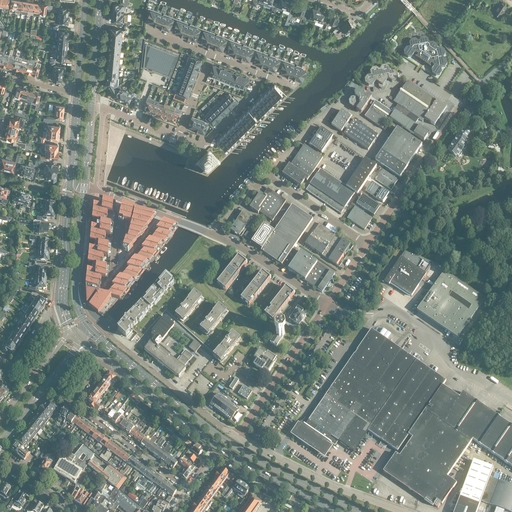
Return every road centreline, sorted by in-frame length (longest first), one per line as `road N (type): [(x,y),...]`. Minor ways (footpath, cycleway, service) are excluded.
road 1 (primary): [(360,511),(225,437),(88,327)]
road 2 (primary): [(85,342),(184,422),(337,511)]
road 3 (unclassified): [(368,243),(483,81)]
road 4 (unclassified): [(404,511),(237,437)]
road 5 (residential): [(186,489),(212,454),(321,511)]
road 6 (unclassified): [(237,437),(107,334)]
road 7 (residential): [(72,402),(186,489)]
road 8 (primary): [(88,327),(74,288),(83,188)]
road 9 (residential): [(83,188),(216,235)]
road 10 (residential): [(216,235),(326,305)]
road 11 (primary): [(68,204),(64,295),(74,330)]
road 12 (unclassified): [(368,243),(266,175)]
